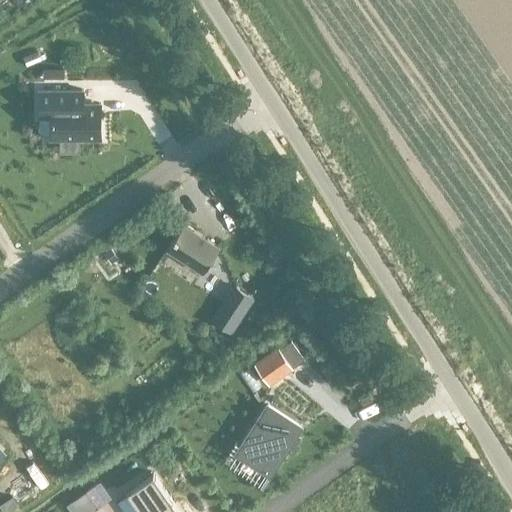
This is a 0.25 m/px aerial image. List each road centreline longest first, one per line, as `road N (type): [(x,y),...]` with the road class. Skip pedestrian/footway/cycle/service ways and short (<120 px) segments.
road 1 (tertiary): [(455,388),(272,97)]
road 2 (residential): [(272,97),(0,292)]
road 3 (residential): [(455,388),(274,511)]
